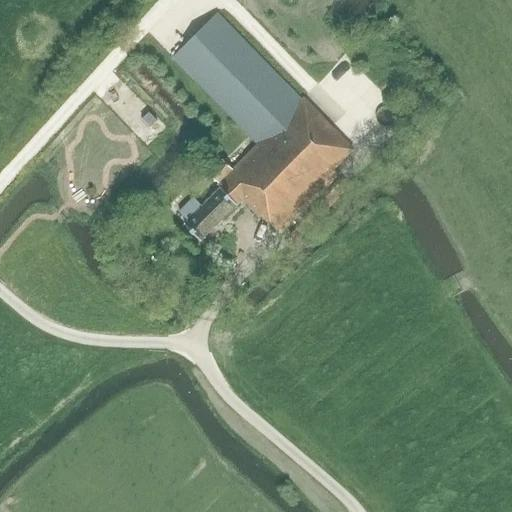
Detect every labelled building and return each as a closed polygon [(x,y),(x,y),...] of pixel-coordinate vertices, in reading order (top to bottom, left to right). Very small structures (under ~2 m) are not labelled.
[(258,47),(284,17),(263,0),(230,0),(220,13),(258,47)] [(335,169),(355,149),(305,98),(303,100),(206,3),(162,47),(257,145),(232,170),(221,159),(207,172),(217,182),(215,184),(219,188),(202,206),(194,198),(180,213),(188,221),(185,224),(201,241),(244,199),(260,217),(264,215),(281,234),(339,173),(335,169)] [(128,67),(119,76),(172,131),(181,122),(128,67)] [(71,322),(80,301),(59,293),(50,314),(71,322)] [(86,302),(79,324),(101,330),(108,308),(86,302)]
